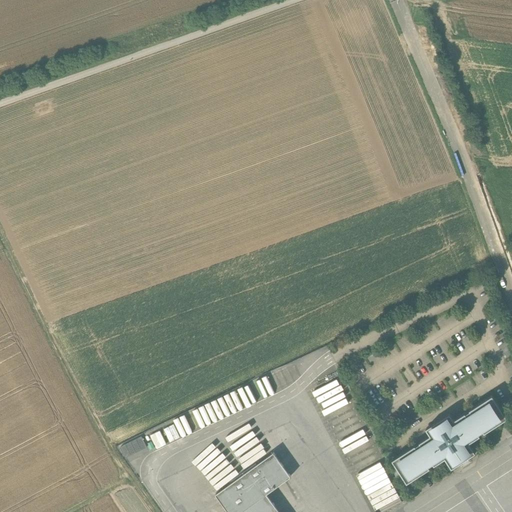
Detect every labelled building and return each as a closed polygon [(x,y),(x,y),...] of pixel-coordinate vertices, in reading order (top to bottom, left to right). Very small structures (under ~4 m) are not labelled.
[(458,396),(473,388),(470,382),(455,391),(458,396)] [(429,437),(391,462),(406,485),(444,460),(450,470),(474,454),(468,444),(506,420),(491,397),(453,421),(449,415),(424,430),(429,437)] [(151,434),(157,448),(181,438),(176,428),(174,428),(173,425),(163,429),(151,434)] [(237,450),(243,459),(248,456),(248,455),(263,444),(258,436),(237,450)] [(119,448),(125,459),(146,448),(141,437),(119,448)] [(227,511),(277,511),(265,494),(289,477),(272,453),(215,494),(227,511)] [(398,490),(376,505),(380,511),(386,511),(405,500),(398,490)] [(483,511),(474,495),(450,508),(452,511),(483,511)]
